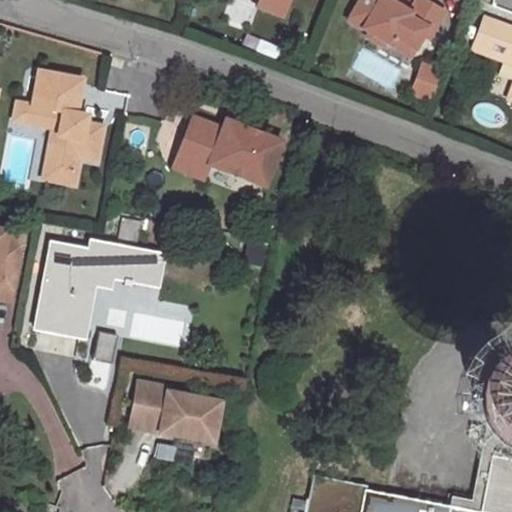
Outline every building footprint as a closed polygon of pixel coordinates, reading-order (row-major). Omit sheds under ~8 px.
[(260,0),(258,7),(282,16),(288,0),(260,0)] [(417,0),(410,14),(401,8),(398,13),(390,9),(394,4),(387,0),(362,0),(353,16),(367,24),(364,29),(371,33),(368,37),(390,50),(392,46),(396,39),(414,50),(423,35),(429,39),(444,13),(420,0),(417,0)] [(401,8),(403,4),(396,0),(395,0),(394,4),(390,9),(398,13),(401,8)] [(350,21),(364,29),(367,24),(353,16),(350,21)] [(470,51),(511,67),(511,82),(505,101),(511,103),(511,35),(480,23),(470,51)] [(392,46),(411,56),(414,50),(396,39),(392,46)] [(431,102),(442,74),(423,66),(416,84),(424,86),(419,97),(431,102)] [(22,123),(51,129),(43,170),(75,176),(79,158),(95,161),(102,127),(74,122),(81,80),(37,72),(31,106),(25,105),(22,123)] [(424,86),(416,84),(412,95),(419,97),(424,86)] [(25,105),(15,103),(12,121),(22,123),(25,105)] [(190,118),(176,156),(207,168),(208,166),(263,187),(280,143),(224,121),(221,130),(190,118)] [(202,180),(207,168),(176,156),(171,168),(202,180)] [(73,186),(75,176),(43,170),(41,180),(73,186)] [(0,299),(8,301),(21,236),(0,231),(0,299)] [(51,244),(35,330),(80,338),(84,339),(94,286),(108,288),(110,279),(157,287),(162,257),(90,243),(88,251),(51,244)] [(91,332),(89,358),(104,359),(106,333),(91,332)] [(212,443),(220,403),(167,393),(168,388),(137,383),(128,427),(181,437),(182,434),(190,435),(190,439),(212,443)] [(481,424),(486,427),(494,429),(500,427),(506,423),(509,419),(511,412),(511,405),(509,399),(505,395),(499,391),(495,390),(491,390),(484,392),(481,395),(478,398),(475,404),(474,409),(476,418),(481,424)] [(494,429),(486,427),(471,502),(451,499),(449,507),(367,491),(367,486),(312,475),(304,511),(511,511),(511,461),(489,457),(494,429)]
